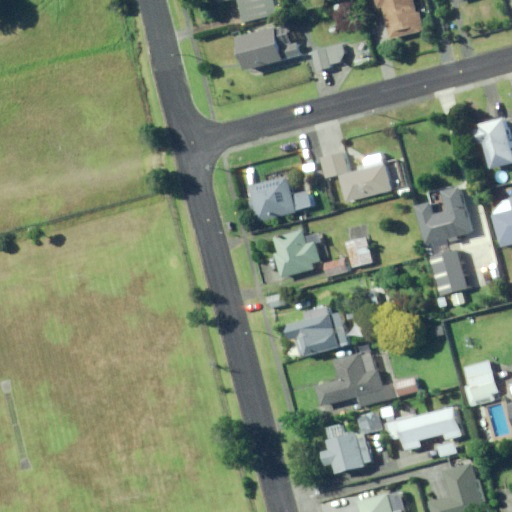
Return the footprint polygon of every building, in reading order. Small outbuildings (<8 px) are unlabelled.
[(226,0),(227,1),(232,0),(244,0),(250,20),(250,22),(282,13),(279,1),(278,0),(226,0)] [(418,0),(380,0),(382,7),(383,7),(387,6),(395,33),(396,38),(428,30),(423,11),(421,12),(418,0)] [(292,58),(305,54),(308,54),(305,42),(290,46),(289,40),(288,41),(283,26),(256,34),(246,37),(248,47),(244,48),(247,60),(252,59),(253,62),(254,66),(255,69),(293,59),(292,58)] [(316,52),(321,71),(335,67),(334,63),(343,61),(348,52),(347,45),(330,49),(330,48),(316,52)] [(511,116),(490,122),(491,127),(487,128),(491,144),(495,143),(501,165),(502,168),(511,165),(511,116)] [(352,172),(351,168),(347,152),(346,152),(326,158),(324,158),(329,178),(345,173),(352,172)] [(398,190),(397,188),(391,164),(345,176),(352,201),(398,190)] [(312,191),(306,193),(300,194),(295,176),(257,186),(261,201),(256,202),(258,209),(262,207),(266,221),(304,212),(303,209),(318,206),(314,191),(312,191)] [(455,238),(456,240),(456,242),(464,240),(464,239),(466,238),(465,235),(478,231),(466,186),(448,191),(449,194),(451,201),(446,202),(438,204),(438,203),(438,201),(433,203),(421,206),(432,245),(455,238)] [(507,247),(511,245),(511,199),(508,201),(499,211),(500,214),(498,214),(507,247)] [(336,203),(338,211),(348,208),(346,200),(336,203)] [(313,240),(311,234),(310,229),(307,230),(281,237),(286,252),(281,254),(288,277),(321,268),(319,262),(327,260),(322,241),(320,242),(319,238),(313,240)] [(370,238),(352,242),(358,267),(378,262),(372,237),(370,238)] [(480,241),(486,265),(498,262),(492,238),(488,239),(480,241)] [(436,245),(441,264),(460,260),(455,241),(436,245)] [(411,252),(397,257),(401,271),(408,269),(406,262),(413,259),(411,252)] [(330,264),(333,274),(334,277),(353,271),(349,258),(346,259),(330,264)] [(274,299),(275,307),(292,305),(290,293),(273,296),(274,299)] [(503,304),(510,303),(509,296),(501,297),(503,304)] [(458,318),(453,297),(442,300),(448,321),(458,318)] [(354,340),(350,325),(347,312),(341,314),(340,313),(337,314),(335,307),(313,313),(314,320),(297,325),(301,340),(304,339),(305,343),(306,346),(308,353),(309,358),(348,347),(348,345),(355,343),(354,340)] [(431,349),(433,357),(447,353),(444,345),(431,349)] [(387,386),(386,383),(382,369),(380,370),(375,352),(366,355),(365,352),(339,359),(343,374),(344,377),(344,380),(321,386),(325,404),(326,406),(343,402),(346,410),(346,412),(403,397),(400,383),(387,386)] [(504,392),(495,360),(492,361),(491,355),(484,357),(486,363),(471,367),(479,399),(484,398),(491,396),(504,392)] [(420,378),(401,383),(404,397),(423,391),(420,378)] [(478,440),(485,438),(474,400),(468,402),(478,440)] [(432,415),(437,437),(451,434),(453,440),(455,439),(468,435),(461,407),(460,408),(443,412),(432,415)] [(367,434),(384,430),(387,429),(382,411),(362,416),(365,429),(366,432),(367,434)] [(405,437),(400,420),(398,421),(396,415),(389,416),(395,440),(405,437)] [(426,440),(437,437),(432,415),(420,418),(405,422),(412,450),(428,446),(426,440)] [(370,454),(365,436),(364,433),(361,434),(335,441),(338,450),(330,452),(331,456),(332,460),(334,466),(341,464),(344,473),(372,466),(371,463),(378,461),(375,453),(370,454)] [(443,446),(445,455),(445,456),(462,452),(459,442),(457,443),(443,446)] [(490,511),(478,463),(472,464),(449,470),(455,496),(433,502),(435,511),(490,511)] [(400,511),(396,494),(366,501),(368,511),(400,511)]
